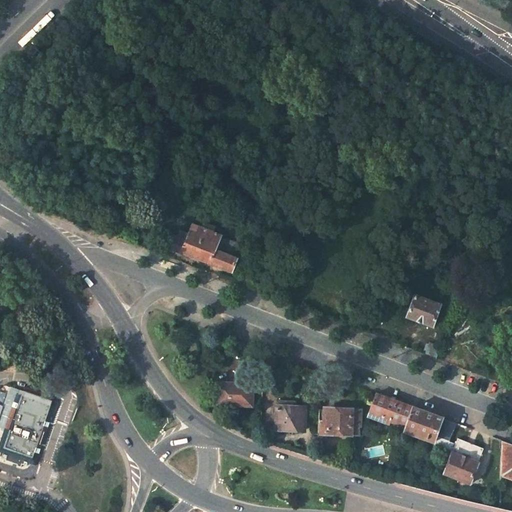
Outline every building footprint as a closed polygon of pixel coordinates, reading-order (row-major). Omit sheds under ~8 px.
[(221,236),(191,224),(188,233),(184,242),(175,238),(172,237),(167,248),(231,272),(235,258),(228,256),(232,242),(221,238),(221,236)] [(179,229),(175,238),(184,242),(188,233),(179,229)] [(406,315),(433,325),(441,304),(415,294),(406,315)] [(352,319),(354,314),(356,311),(349,308),(346,317),(352,319)] [(351,322),(358,324),(361,317),(354,314),(352,319),(351,322)] [(464,337),(491,347),(499,326),(473,316),(464,337)] [(423,354),(434,359),(439,346),(428,342),(423,354)] [(252,384),(218,383),(217,405),(250,406),(252,384)] [(31,461),(51,402),(10,388),(4,408),(0,407),(0,431),(5,433),(0,447),(0,450),(3,451),(2,453),(0,453),(0,454),(0,456),(1,456),(0,459),(15,464),(14,467),(19,469),(20,466),(25,468),(26,465),(27,466),(28,462),(27,462),(27,460),(31,461)] [(367,415),(388,423),(389,420),(403,425),(410,406),(375,393),(367,415)] [(299,403),(277,402),(276,431),(304,431),(304,408),(299,408),(299,403)] [(403,425),(402,430),(434,441),(443,418),(410,406),(403,425)] [(357,424),(357,410),(328,408),(328,410),(320,409),(319,438),(324,438),(325,431),(355,432),(356,430),(354,430),(354,424),(357,424)] [(483,447),(459,437),(456,444),(448,441),(455,422),(443,418),(434,441),(433,443),(453,452),(445,473),(470,483),(483,447)] [(367,445),(369,440),(359,436),(358,442),(367,445)] [(511,479),(511,444),(501,440),(501,476),(511,479)]
